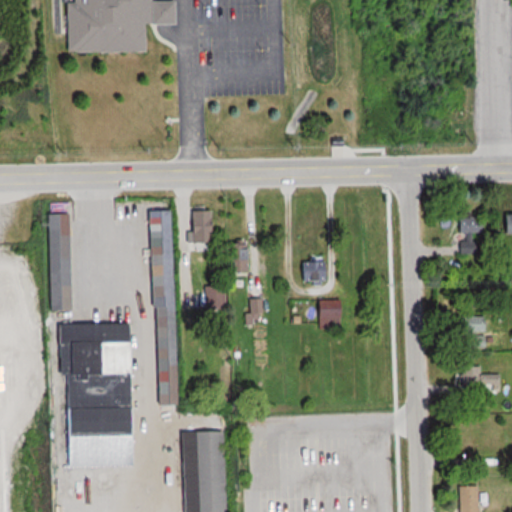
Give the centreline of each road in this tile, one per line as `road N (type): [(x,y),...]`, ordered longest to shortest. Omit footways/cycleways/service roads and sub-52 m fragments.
road 1 (residential): [(0,177),(511,165)]
road 2 (residential): [(401,170),(411,511)]
